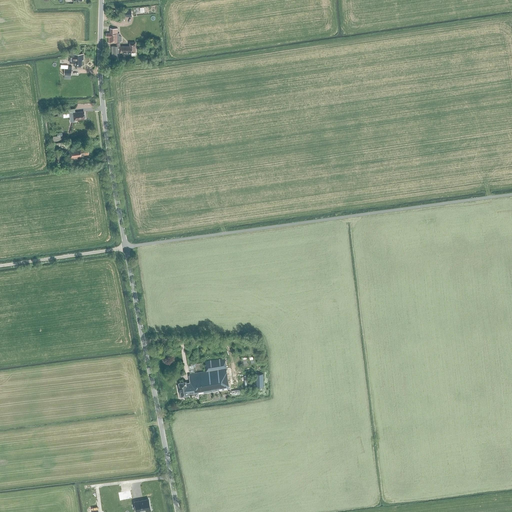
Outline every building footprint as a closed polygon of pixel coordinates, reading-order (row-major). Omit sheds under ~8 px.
[(118,29),(110,29),(110,34),(106,33),(106,37),(108,37),(108,43),(116,43),(116,47),(111,47),(112,58),(120,58),(120,53),(135,52),(135,43),(129,43),(129,46),(120,46),(120,44),(119,43),(119,42),(120,42),(121,41),(121,38),(121,37),(119,37),(119,34),(117,34),(118,29)] [(83,54),(72,54),(71,65),(74,65),(74,66),(82,66),(82,60),(83,60),(83,54)] [(60,68),(64,68),(64,75),(71,75),(71,66),(68,66),(68,65),(61,65),(60,68)] [(79,113),(79,112),(72,113),(69,114),(70,122),(74,122),(74,120),(84,119),(84,114),(83,114),(83,112),(79,113)] [(81,148),(81,147),(68,148),(70,161),(82,159),(81,155),(89,154),(88,147),(81,148)] [(61,162),(59,149),(51,150),(53,163),(61,162)] [(229,389),(225,359),(205,362),(206,371),(189,374),(190,382),(186,383),(186,382),(179,383),(181,396),(188,395),(188,394),(194,393),(194,394),(229,389)] [(133,496),(121,498),(122,506),(134,505),(133,496)]
